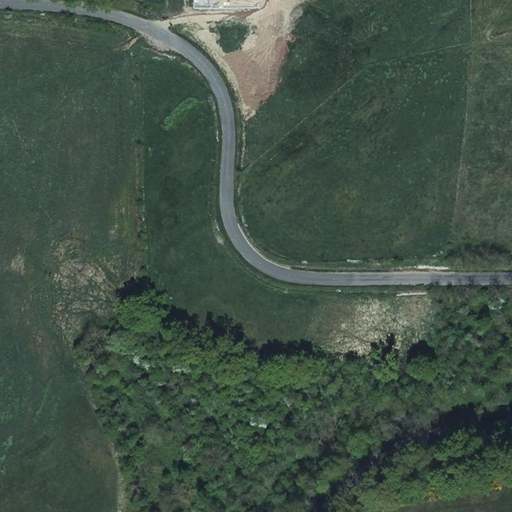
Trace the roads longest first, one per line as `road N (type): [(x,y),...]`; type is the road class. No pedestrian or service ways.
road 1 (secondary): [(511,277),(322,279),(281,273),(252,258),(228,211),(228,114),(214,77),(188,47),(105,11),(0,2)]
road 2 (secondary): [(322,511),(389,448),(511,423)]
